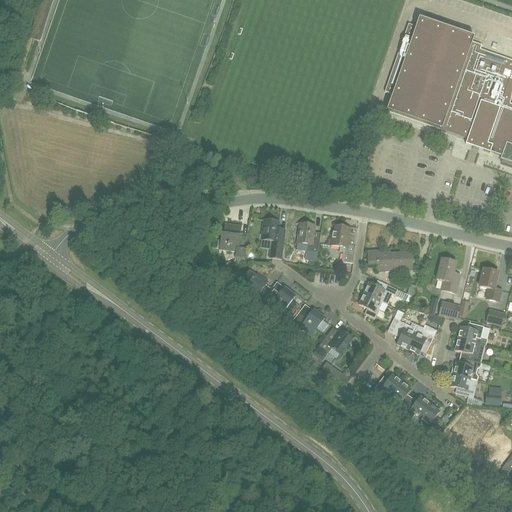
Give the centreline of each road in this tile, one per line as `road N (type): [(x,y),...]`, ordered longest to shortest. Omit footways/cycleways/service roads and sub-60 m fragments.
road 1 (primary): [(367,511),(329,466),(51,257)]
road 2 (residential): [(343,398),(197,289),(177,211)]
road 3 (residential): [(177,211),(276,198),(364,212)]
road 4 (residential): [(493,511),(343,398)]
road 5 (residential): [(364,212),(511,247)]
road 6 (residential): [(51,257),(82,226),(177,211)]
